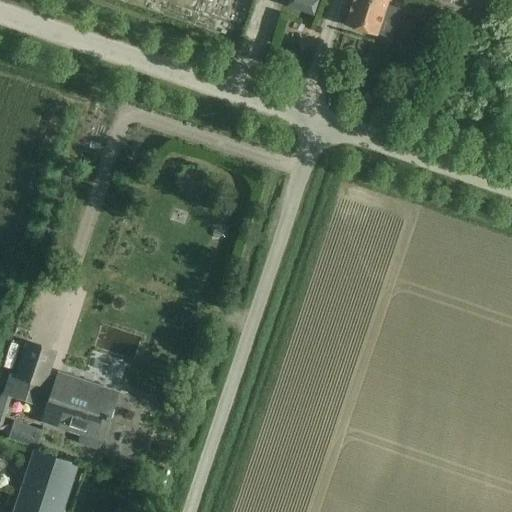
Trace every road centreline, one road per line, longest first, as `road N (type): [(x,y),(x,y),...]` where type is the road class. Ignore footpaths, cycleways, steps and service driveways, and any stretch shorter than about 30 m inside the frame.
road 1 (unclassified): [(186,511),(317,120)]
road 2 (unclassified): [(317,120),(0,13)]
road 3 (unclassified): [(511,186),(317,120)]
road 4 (unknown): [(317,120),(322,42),(339,0)]
